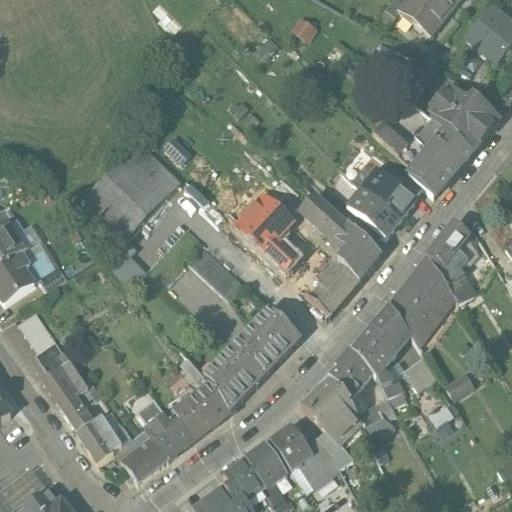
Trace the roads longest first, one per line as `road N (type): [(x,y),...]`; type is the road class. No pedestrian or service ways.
road 1 (residential): [(511,129),(328,358),(273,411),(138,511)]
road 2 (residential): [(0,365),(105,511)]
